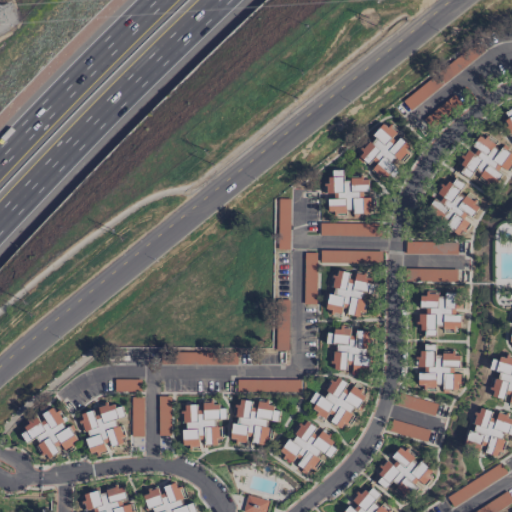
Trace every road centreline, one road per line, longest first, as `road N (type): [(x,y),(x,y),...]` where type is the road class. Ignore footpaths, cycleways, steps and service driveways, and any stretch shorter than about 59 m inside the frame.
road 1 (tertiary): [(455,0),(0,369)]
road 2 (residential): [(298,240),(298,370),(99,373),(64,395)]
road 3 (residential): [(390,387),(395,254),(405,206),(450,130),(511,88)]
road 4 (motorway): [(0,217),(211,0)]
road 5 (residential): [(511,478),(457,511),(333,478),(360,450),(390,387)]
road 6 (motorway): [(158,0),(0,154)]
road 7 (residential): [(222,511),(204,483),(178,465),(152,461),(62,473),(62,511)]
road 8 (residential): [(398,242),(298,240),(298,193)]
